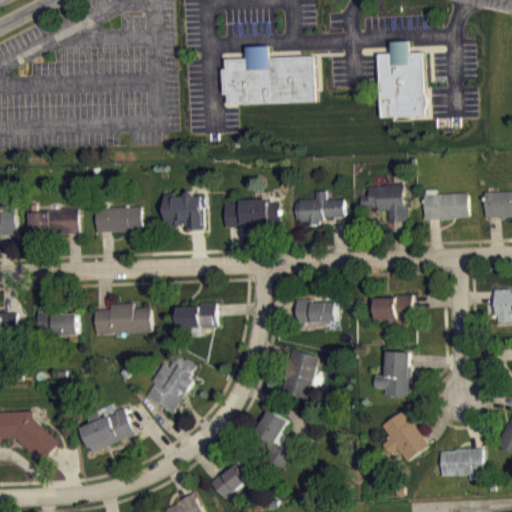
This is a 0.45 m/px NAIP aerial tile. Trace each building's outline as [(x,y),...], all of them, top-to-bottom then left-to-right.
[(382,54),(384,116),(429,115),(429,109),(430,108),(431,105),(432,101),(431,97),(430,93),(428,93),(427,52),(413,52),(414,41),(394,41),(395,53),(382,54)] [(250,46),(250,58),(229,58),(230,68),(226,68),(226,93),(231,93),(231,103),(319,100),(318,55),(273,57),(273,45),(250,46)] [(390,220),(389,209),(379,209),(379,205),(362,206),(362,193),(370,193),(370,185),(387,185),(387,183),(406,183),(406,202),(409,202),(410,220),(399,220),(390,220)] [(166,192),(176,192),(176,193),(186,193),(191,189),(196,193),(206,193),(207,194),(209,194),(210,204),(206,205),(207,227),(189,228),(189,222),(184,222),(184,224),(174,223),(166,223),(166,192)] [(457,218),(434,219),(425,219),(425,215),(427,215),(426,194),(427,194),(427,189),(439,189),(439,193),(470,192),(471,216),(457,216),(457,218)] [(297,201),(298,217),(301,217),(301,221),(309,220),(309,224),(321,223),(321,220),(327,219),(326,215),(339,215),(346,215),(345,198),(328,198),(328,190),(318,191),(318,197),(301,198),(301,201),(297,201)] [(511,215),(494,216),(487,216),(486,191),(511,190),(511,215)] [(0,234),(5,234),(19,234),(18,199),(15,199),(15,193),(8,193),(8,199),(4,199),(4,205),(1,205),(1,204),(0,204),(0,234)] [(227,202),(228,226),(235,225),(271,224),(271,221),(283,221),(283,201),(271,201),(271,198),(243,199),(243,201),(227,202)] [(80,205),(81,231),(73,232),(52,232),(52,231),(32,231),(31,210),(50,209),(50,208),(65,208),(65,205),(80,205)] [(99,230),(107,230),(130,229),(130,227),(144,226),(143,205),(98,206),(99,230)] [(511,287),(496,287),(497,295),(497,313),(500,313),(500,320),(511,319),(511,287)] [(376,296),(377,318),(390,317),(391,325),(403,324),(402,317),(416,316),(415,301),(415,294),(376,296)] [(314,298),(314,302),(338,302),(338,321),(299,322),(299,307),(299,298),(314,298)] [(97,308),(105,308),(113,308),(112,302),(135,302),(136,306),(153,306),(153,330),(98,331),(97,308)] [(180,306),(180,327),(191,327),(190,326),(220,325),(219,309),(219,302),(202,303),(202,306),(180,306)] [(40,310),(47,309),(55,309),(55,313),(80,312),(81,334),(41,335),(40,310)] [(0,311),(10,311),(19,311),(20,335),(0,335),(0,311)] [(295,348),(293,354),(285,378),(287,379),(283,391),(308,399),(313,384),(321,386),(325,376),(316,373),(322,357),(295,348)] [(390,350),(388,374),(377,373),(376,386),(387,386),(386,394),(412,396),(413,366),(412,366),(412,359),(412,351),(390,350)] [(174,412),(162,405),(164,402),(156,398),(149,393),(156,380),(154,379),(165,361),(171,365),(178,353),(186,358),(187,356),(199,363),(194,370),(197,372),(194,377),(197,379),(190,391),(188,390),(174,412)] [(91,423),(83,427),(94,452),(137,434),(131,421),(125,406),(116,410),(112,401),(98,408),(99,410),(87,415),(91,423)] [(291,421),(284,432),(288,435),(282,445),(286,448),(293,453),(284,467),(262,452),(270,440),(257,431),(272,408),(291,421)] [(0,410),(0,437),(17,437),(44,461),(53,451),(62,441),(34,418),(34,409),(0,410)] [(384,424),(392,436),(384,442),(390,451),(398,445),(409,460),(431,444),(427,439),(414,420),(412,422),(403,410),(384,424)] [(511,450),(498,443),(511,418),(511,450)] [(442,451),(444,474),(472,473),(472,478),(484,477),(484,472),(486,472),(485,447),(477,447),(457,448),(457,450),(442,451)] [(213,480),(226,497),(254,475),(239,456),(232,462),(233,464),(218,476),(213,480)] [(163,511),(169,509),(168,508),(180,501),(180,500),(188,496),(195,492),(206,511),(163,511)]
